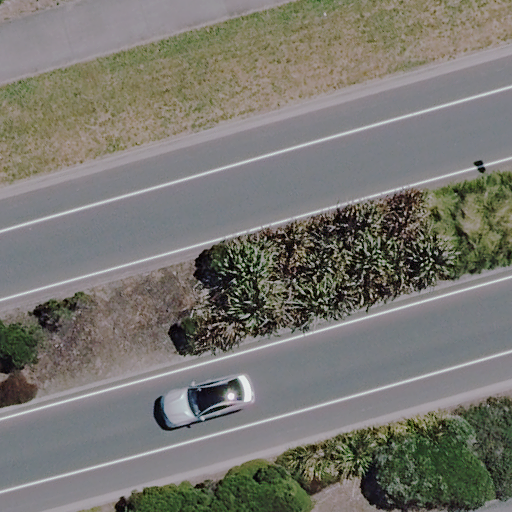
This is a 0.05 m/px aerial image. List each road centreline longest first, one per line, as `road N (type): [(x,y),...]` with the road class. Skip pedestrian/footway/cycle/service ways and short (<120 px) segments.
road 1 (secondary): [(511,319),(0,466)]
road 2 (secondary): [(0,261),(511,117)]
